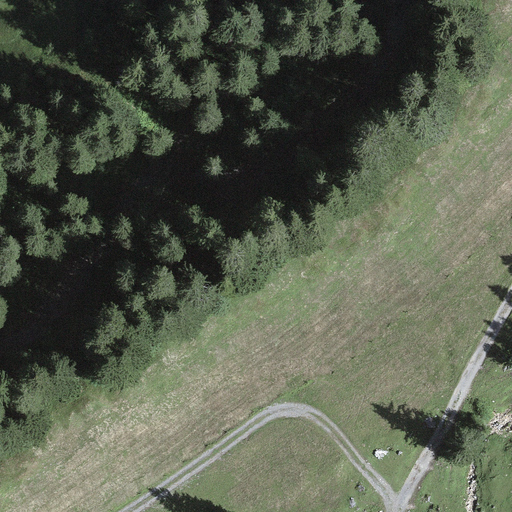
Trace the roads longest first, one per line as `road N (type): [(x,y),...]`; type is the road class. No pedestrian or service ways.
road 1 (track): [(398,506),(320,418),(286,406),(123,511)]
road 2 (track): [(396,511),(511,295)]
